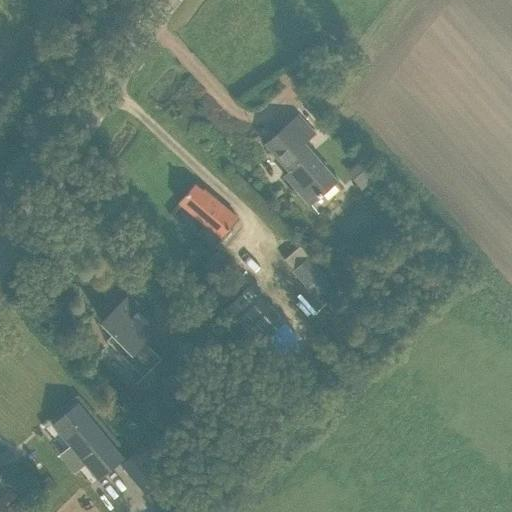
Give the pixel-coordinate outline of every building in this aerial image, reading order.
[(314,134),(298,115),(265,144),(289,171),(283,176),(308,204),(336,180),(303,143),(314,134)] [(360,162),(351,170),(364,185),(373,177),(360,162)] [(201,191),(194,184),(178,203),(205,225),(197,234),(213,247),(237,218),(203,188),(201,191)] [(283,234),(262,251),(279,271),(300,254),(283,234)] [(216,250),(198,271),(216,287),(234,266),(216,250)] [(248,288),(227,308),(276,360),(297,340),(248,288)] [(104,319),(114,329),(106,336),(144,375),(161,358),(144,341),(155,330),(143,318),(145,317),(126,297),(104,319)] [(77,405),(53,424),(98,479),(121,459),(77,405)] [(8,460),(25,450),(19,441),(3,451),(8,460)] [(143,493),(160,479),(137,451),(120,465),(143,493)] [(4,455),(0,457),(0,475),(12,469),(4,455)] [(0,511),(4,511),(19,497),(9,488),(0,498),(0,511)] [(186,511),(179,502),(166,511),(186,511)]
